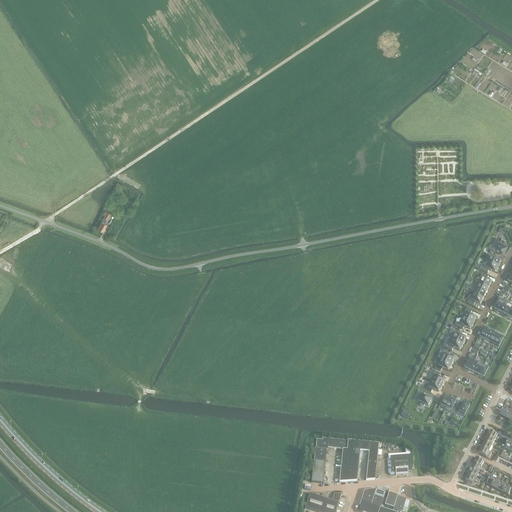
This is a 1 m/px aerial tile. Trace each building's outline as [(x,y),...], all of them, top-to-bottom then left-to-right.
[(98,228),(103,231),(107,224),(106,223),(111,213),(108,211),(109,209),(111,210),(110,210),(115,212),(118,205),(114,203),(113,206),(108,204),(105,209),(106,209),(103,214),(105,215),(102,221),(98,228)] [(490,243),(488,248),(494,250),(496,247),(505,251),(508,245),(505,243),(506,241),(502,239),(500,241),(495,239),(492,245),(490,243)] [(499,267),(500,264),(499,264),(501,261),(495,258),(497,255),(491,252),(489,255),(491,256),(488,262),(499,267)] [(497,270),(499,267),(488,262),(485,267),(481,265),(479,269),(487,273),(489,270),(495,273),(497,269),(497,270)] [(488,288),(491,282),(487,280),(489,276),(483,273),(478,283),(488,288)] [(488,288),(478,283),(475,288),(486,293),(488,288)] [(508,294),(509,291),(510,289),(505,286),(502,291),(508,294)] [(486,293),(475,288),(473,294),(483,299),(486,293)] [(483,299),(473,294),(468,303),(474,306),(476,302),(480,305),(483,299)] [(498,301),(494,309),(499,311),(503,303),(504,302),(505,300),(504,300),(499,298),(498,301)] [(503,303),(499,311),(504,314),(509,303),(505,300),(504,302),(503,303)] [(462,318),(474,324),(475,321),(474,321),(476,318),(470,315),(472,311),(466,308),(462,318)] [(462,318),(459,323),(456,322),(455,325),(463,329),(464,327),(470,329),(471,327),(472,327),(474,324),(462,318)] [(452,329),(448,337),(451,339),(463,345),(465,342),(464,342),(465,339),(460,336),(461,333),(455,330),(452,329)] [(489,331),(484,329),(479,338),(484,340),(483,342),(484,342),(489,331)] [(494,334),(489,331),(484,342),(489,344),(494,334)] [(499,336),(494,334),(489,344),(493,346),(499,336)] [(504,339),(499,336),(493,346),(498,349),(504,339)] [(451,339),(446,348),(451,351),(453,347),(460,350),(461,347),(462,348),(463,345),(451,339)] [(441,349),(437,358),(440,359),(452,365),(453,362),(454,359),(448,356),(450,353),(444,351),(441,349)] [(474,362),(474,361),(469,358),(464,367),(470,370),(474,362)] [(437,365),(435,369),(441,372),(443,368),(448,371),(450,368),(452,365),(440,359),(437,365)] [(474,362),(470,370),(474,372),(478,364),(474,362)] [(484,365),(479,363),(478,364),(474,372),(479,375),(484,364),(484,365)] [(484,364),(479,375),(484,377),(489,367),(484,364)] [(430,374),(428,379),(430,380),(442,386),(444,384),(443,383),(445,380),(439,377),(441,374),(432,370),(430,374)] [(425,385),(423,389),(431,393),(433,389),(439,392),(440,389),(441,389),(442,386),(430,380),(427,386),(425,385)] [(425,393),(419,390),(418,393),(420,394),(417,400),(421,403),(420,405),(424,407),(425,405),(428,406),(431,400),(424,396),(425,393)] [(450,399),(445,396),(440,406),(445,408),(445,409),(450,399)] [(450,399),(445,409),(453,414),(456,408),(453,407),(456,402),(450,399)] [(458,407),(456,413),(459,414),(465,416),(470,406),(464,403),(461,408),(458,407)] [(504,408),(500,415),(506,418),(511,409),(510,411),(504,408)] [(490,431),(487,437),(495,440),(498,435),(499,431),(496,430),(495,433),(490,431)] [(487,437),(484,442),(492,446),(495,440),(487,437)] [(315,449),(311,483),(323,484),(326,450),(328,450),(328,448),(342,450),(339,482),(357,481),(360,451),(369,452),(366,481),(375,480),(379,444),(348,441),(323,439),(322,440),(316,440),(316,449),(315,449)] [(484,442),(482,448),(489,451),(492,446),(484,442)] [(479,453),(486,457),(489,459),(492,453),(489,451),(482,448),(479,453)] [(395,473),(395,475),(408,474),(408,472),(412,472),(410,456),(390,457),(390,459),(387,460),(388,465),(388,466),(388,467),(389,467),(389,468),(390,468),(391,468),(391,469),(388,469),(388,474),(389,474),(389,475),(390,476),(391,476),(392,476),(394,475),(395,475),(394,473),(395,473)] [(476,458),(473,464),(481,467),(484,462),(476,458)] [(473,464),(471,469),(478,473),(480,470),(484,472),(485,470),(481,467),(473,464)] [(471,469),(468,475),(475,479),(476,478),(478,473),(471,469)] [(468,475),(465,480),(468,482),(473,484),(474,481),(479,483),(480,480),(476,478),(475,479),(468,475)] [(490,477),(486,484),(492,487),(496,480),(490,477)] [(496,480),(492,487),(497,490),(501,482),(496,480)] [(501,482),(497,490),(503,493),(506,485),(501,482)] [(511,487),(506,485),(503,493),(509,495),(510,492),(511,488),(511,487)] [(364,491),(361,502),(371,505),(376,490),(364,491)] [(376,490),(371,505),(381,508),(386,493),(376,490)] [(389,493),(385,505),(393,508),(393,509),(402,511),(406,500),(406,499),(397,496),(398,496),(389,493)] [(310,494),(305,509),(315,511),(335,511),(342,494),(341,494),(334,495),(332,501),(310,494)] [(392,511),(381,508),(371,505),(361,502),(357,511),(358,511),(392,511)]
